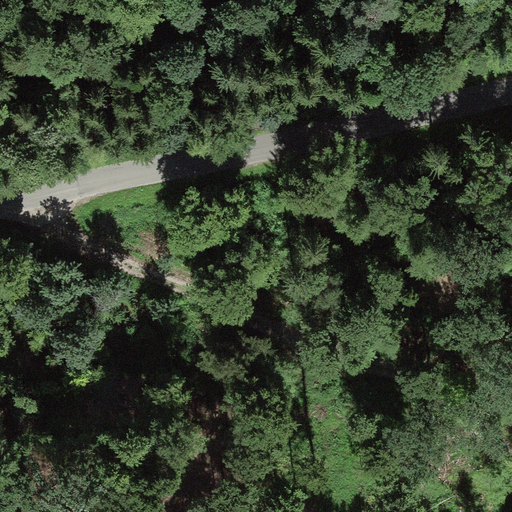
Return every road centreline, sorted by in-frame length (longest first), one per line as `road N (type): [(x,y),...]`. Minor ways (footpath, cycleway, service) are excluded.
road 1 (track): [(0,209),(206,294),(511,463)]
road 2 (tertiary): [(0,204),(511,91)]
road 3 (track): [(0,85),(181,25),(226,0)]
